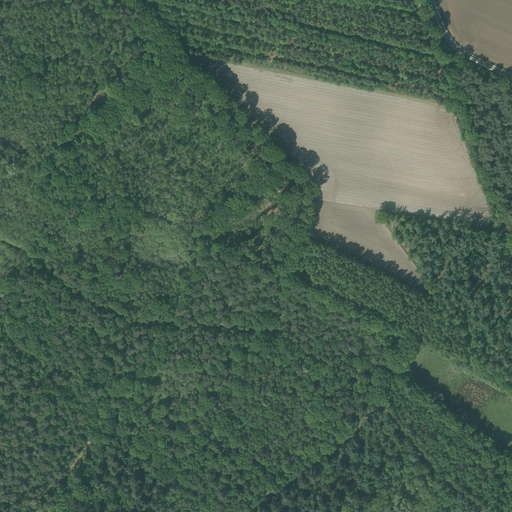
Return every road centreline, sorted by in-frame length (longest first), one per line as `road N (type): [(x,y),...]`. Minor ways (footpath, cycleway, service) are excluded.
road 1 (track): [(0,236),(121,309),(273,330),(379,395)]
road 2 (track): [(445,104),(191,53),(145,0)]
road 3 (track): [(379,395),(338,438),(242,511)]
road 4 (track): [(493,511),(438,470),(379,395)]
